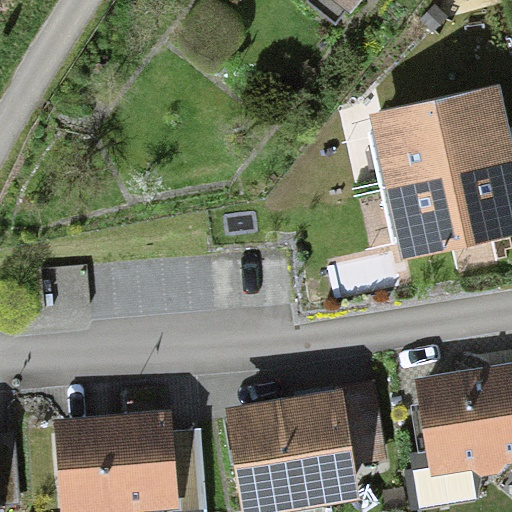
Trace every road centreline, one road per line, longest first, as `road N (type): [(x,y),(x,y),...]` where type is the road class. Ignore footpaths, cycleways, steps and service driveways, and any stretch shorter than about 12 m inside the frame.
road 1 (residential): [(511,310),(31,382),(0,380)]
road 2 (residential): [(0,202),(68,63),(113,0)]
